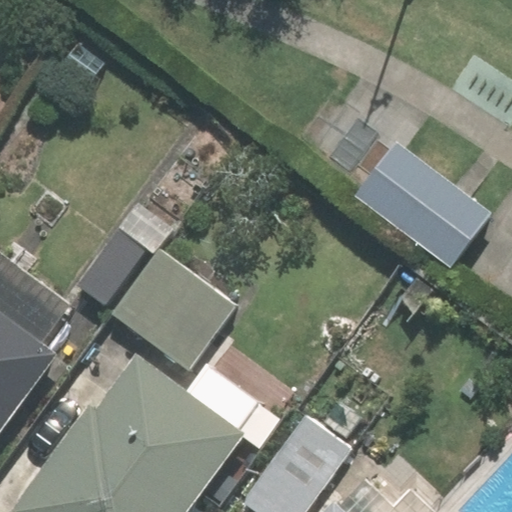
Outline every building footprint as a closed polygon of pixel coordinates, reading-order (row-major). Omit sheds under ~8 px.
[(508,212),(413,142),(373,196),(468,266),(508,212)] [(120,307),(159,251),(132,232),(93,288),(120,307)] [(248,306),(174,252),(128,315),(202,369),(248,306)] [(0,458),(75,353),(0,300),(0,458)] [(205,511),(262,437),(152,355),(33,511),(205,511)] [(261,511),(319,511),(366,446),(316,411),(251,504),(261,511)] [(365,511),(351,499),(339,511),(365,511)]
